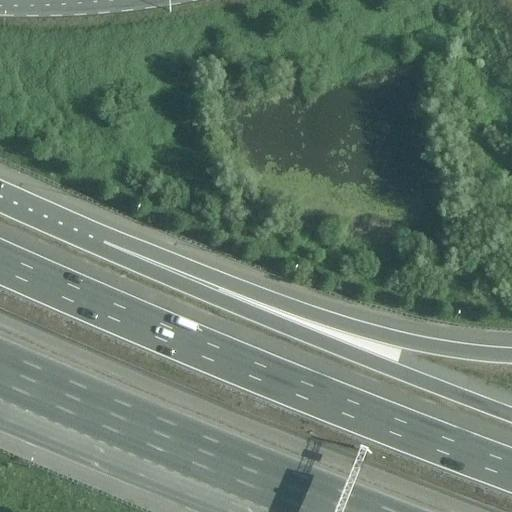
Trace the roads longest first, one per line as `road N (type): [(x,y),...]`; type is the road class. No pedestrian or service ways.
road 1 (motorway): [(511,471),(0,264)]
road 2 (motorway): [(472,511),(182,400),(0,319)]
road 3 (motorway): [(511,416),(101,251)]
road 4 (motorway): [(511,357),(402,341),(101,251)]
road 5 (motorway): [(0,369),(351,511)]
road 6 (secondary): [(0,6),(127,0)]
